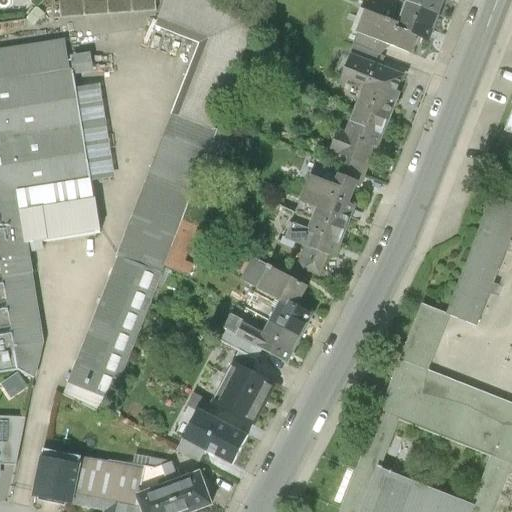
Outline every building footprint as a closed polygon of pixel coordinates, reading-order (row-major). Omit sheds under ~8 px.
[(154,0),(57,0),(59,20),(155,13),(154,0)] [(256,23),(198,0),(166,0),(158,22),(208,41),(178,119),(213,133),(256,23)] [(408,0),(406,6),(439,18),(446,0),(408,0)] [(439,18),(406,6),(400,24),(366,11),(356,37),(380,46),(411,57),(417,40),(430,45),(439,18)] [(208,41),(158,22),(156,29),(199,45),(171,116),(178,119),(208,41)] [(380,46),(356,37),(353,46),(376,55),(380,46)] [(0,265),(18,373),(35,381),(44,345),(28,248),(100,235),(95,203),(23,215),(20,198),(90,186),(74,92),(72,79),(71,72),(68,72),(63,41),(0,51),(0,265)] [(376,55),(353,46),(349,57),(352,58),(381,69),(386,59),(376,55)] [(90,56),(69,59),(71,72),(72,79),(93,75),(90,56)] [(381,69),(352,58),(342,84),(363,92),(356,111),(390,124),(407,79),(381,69)] [(99,87),(74,92),(90,186),(115,182),(99,87)] [(390,124),(356,111),(345,139),(337,136),(329,155),(348,161),(369,170),(371,170),(390,124)] [(213,133),(178,119),(171,116),(117,259),(159,275),(162,268),(179,223),(213,133)] [(348,161),(344,171),(366,179),(369,170),(348,161)] [(366,179),(344,171),(340,181),(358,187),(362,189),(366,179)] [(340,181),(338,179),(335,188),(311,178),(297,214),(314,220),(348,234),(358,209),(350,206),(358,187),(340,181)] [(478,329),(511,239),(511,206),(493,200),(449,318),(478,329)] [(348,234),(314,220),(307,238),(316,241),(311,255),(313,256),(307,271),(321,277),(327,262),(336,265),(348,234)] [(179,223),(162,268),(190,279),(195,265),(184,261),(197,230),(179,223)] [(159,275),(117,259),(67,387),(108,403),(159,275)] [(256,292),(268,269),(252,262),(241,284),(256,292)] [(0,375),(18,373),(0,265),(0,375)] [(280,306),(270,324),(302,341),(313,318),(303,312),(313,292),(268,269),(256,292),(255,294),(280,306)] [(422,308),(361,463),(381,471),(400,424),(490,460),(471,506),(487,511),(495,511),(511,470),(511,406),(429,373),(449,318),(422,308)] [(243,328),(236,341),(262,354),(288,368),(302,341),(270,324),(263,339),(243,328)] [(257,364),(262,354),(236,341),(230,337),(225,347),(238,354),(257,364)] [(238,354),(233,364),(251,374),(257,364),(238,354)] [(251,374),(233,364),(212,405),(254,426),(274,385),(251,374)] [(108,403),(67,387),(63,394),(104,416),(108,403)] [(254,426),(212,405),(193,396),(186,409),(198,415),(247,439),(254,426)] [(247,439),(198,415),(183,445),(204,455),(232,469),(247,439)] [(167,454),(131,435),(125,447),(161,466),(167,454)] [(0,436),(0,466),(12,467),(14,438),(0,436)] [(204,455),(183,445),(178,455),(199,465),(204,455)] [(140,511),(137,503),(142,471),(83,460),(82,470),(74,507),(100,511),(140,511)] [(82,470),(42,462),(34,502),(74,510),(74,507),(82,470)] [(487,511),(471,506),(381,471),(361,463),(341,511),(487,511)] [(206,511),(212,510),(199,477),(179,485),(171,465),(159,469),(175,511),(206,511)] [(175,511),(159,469),(155,472),(142,471),(137,503),(140,511),(175,511)]
